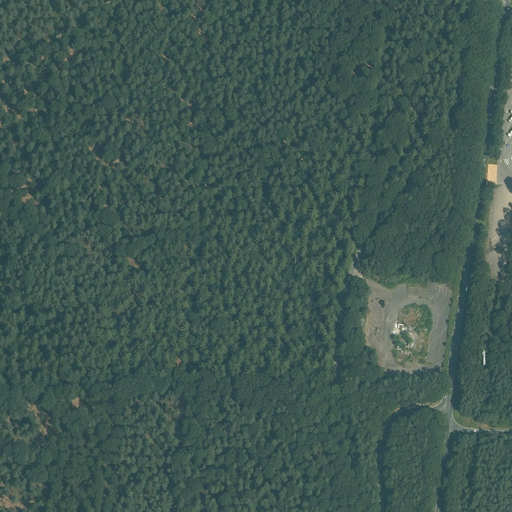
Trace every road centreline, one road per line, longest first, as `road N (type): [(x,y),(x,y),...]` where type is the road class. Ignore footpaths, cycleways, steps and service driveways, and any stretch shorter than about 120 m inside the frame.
road 1 (track): [(113,0),(6,61),(68,185),(1,274),(15,327),(17,393)]
road 2 (primary): [(448,413),(503,0)]
road 3 (tertiary): [(336,378),(355,261),(451,131),(476,0)]
road 4 (unclassified): [(113,387),(336,378)]
road 5 (motorway): [(448,413),(416,410),(389,425),(381,446),(384,511)]
road 6 (tertiary): [(359,511),(336,378)]
road 7 (track): [(172,511),(190,384)]
road 8 (track): [(43,511),(53,389)]
